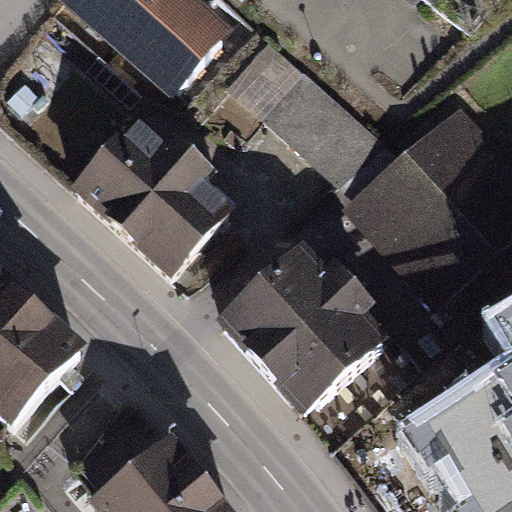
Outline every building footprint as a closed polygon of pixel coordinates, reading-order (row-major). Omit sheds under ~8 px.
[(223,39),(175,0),(78,0),(65,16),(171,102),(223,39)] [(231,85),(330,183),(374,138),(275,41),(231,85)] [(231,222),(131,134),(74,197),(173,288),(231,222)] [(511,187),(465,135),(360,228),(441,319),(511,256),(511,187)] [(305,269),(227,337),(317,440),(395,371),(305,269)] [(77,367),(0,298),(0,434),(9,443),(77,367)] [(511,511),(511,344),(500,352),(511,371),(511,406),(506,397),(432,444),(475,511),(511,511)] [(207,511),(171,466),(111,511),(207,511)]
